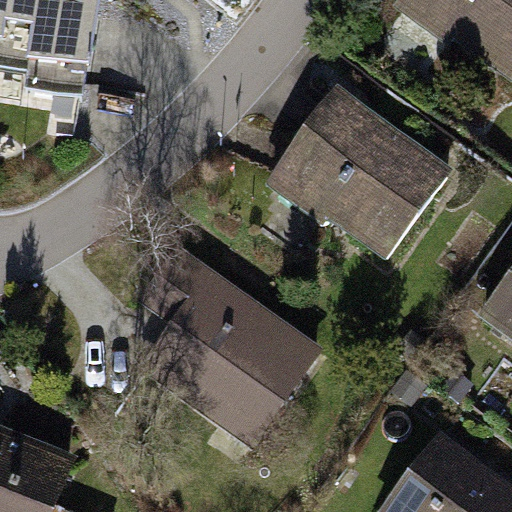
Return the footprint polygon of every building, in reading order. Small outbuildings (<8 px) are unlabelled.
[(0,0),(0,45),(0,46),(3,28),(36,33),(26,95),(83,104),(99,0),(0,0)] [(511,0),(435,0),(425,12),(511,81),(511,0)] [(351,116),(288,199),(402,286),(466,203),(351,116)] [(226,295),(163,372),(261,451),(324,374),(226,295)] [(511,325),(500,343),(511,351),(511,325)] [(0,511),(67,511),(52,506),(67,466),(0,440),(0,511)] [(511,511),(511,501),(454,456),(409,511),(511,511)]
